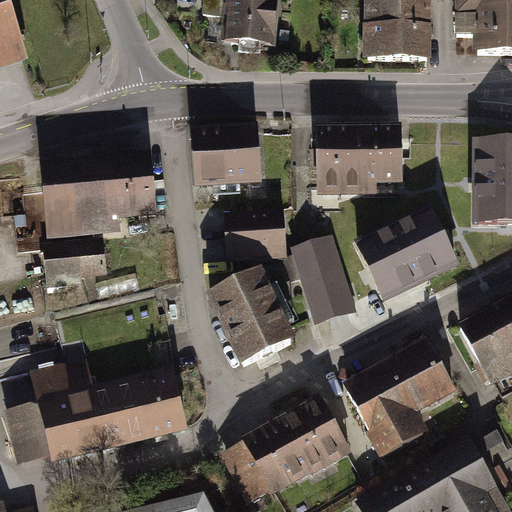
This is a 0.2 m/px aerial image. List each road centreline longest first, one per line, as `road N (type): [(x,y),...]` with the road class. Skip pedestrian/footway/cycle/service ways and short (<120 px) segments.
road 1 (tertiary): [(161,102),(511,96)]
road 2 (residential): [(161,102),(173,118),(201,330),(237,402)]
road 3 (residential): [(237,402),(511,274)]
road 4 (residential): [(237,402),(187,447),(0,490)]
road 5 (tertiary): [(0,148),(161,102)]
